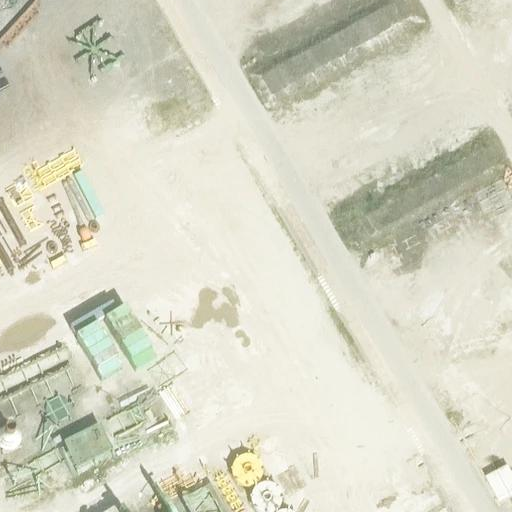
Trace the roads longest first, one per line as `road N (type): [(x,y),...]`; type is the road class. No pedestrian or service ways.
road 1 (unknown): [(495,511),(414,392),(182,0)]
road 2 (unknown): [(449,0),(511,111)]
